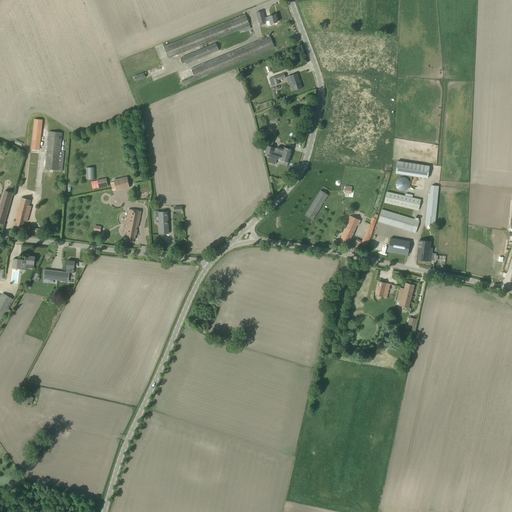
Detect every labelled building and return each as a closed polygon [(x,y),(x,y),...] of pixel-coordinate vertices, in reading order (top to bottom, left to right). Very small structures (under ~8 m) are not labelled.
[(271,25),(270,24),(277,22),(277,21),(277,19),(276,18),(275,15),(268,16),(268,17),(264,18),(262,11),(256,13),(258,22),(264,21),(265,22),(266,21),(267,25),(269,26),(271,25)] [(251,28),(250,25),(245,14),(164,47),(168,58),(239,30),(240,33),(251,28)] [(194,76),(182,81),(181,81),(183,85),(274,47),(269,36),(191,69),(194,76)] [(216,43),(193,52),(182,57),(186,64),(219,50),(216,43)] [(134,76),(136,81),(146,77),(144,72),(134,76)] [(284,73),(272,77),(269,78),(271,86),(279,83),(278,80),(285,78),(284,73)] [(289,76),(291,83),(294,90),(301,88),(300,83),(299,83),(298,81),(299,81),(296,74),(289,76)] [(41,150),(43,119),(34,118),(32,149),(41,150)] [(45,169),(58,170),(62,171),(64,152),(60,152),(62,133),(49,131),(45,169)] [(265,139),(266,140),(265,145),(267,146),(266,150),(273,152),(275,148),(272,147),(272,144),(274,138),(268,136),(266,135),(265,139)] [(279,146),(278,149),(276,153),(282,155),(282,153),(290,155),(292,150),(279,146)] [(288,162),(290,155),(282,153),(282,155),(276,153),(273,152),(266,150),(264,155),(269,156),(267,162),(275,164),(277,159),(280,160),(288,162)] [(429,166),(397,161),(395,173),(427,178),(429,166)] [(114,180),(114,182),(116,189),(116,190),(129,187),(127,176),(114,180)] [(394,187),(406,192),(411,182),(400,176),(394,187)] [(106,178),(97,180),(99,188),(108,186),(106,178)] [(428,194),(425,225),(434,226),(438,186),(431,185),(430,194),(428,194)] [(328,195),(321,190),(305,215),(312,220),(328,195)] [(0,222),(4,224),(13,193),(4,191),(0,206),(0,222)] [(387,192),(385,198),(384,202),(418,210),(420,200),(387,192)] [(20,203),(14,227),(22,229),(24,222),(26,223),(28,219),(29,211),(31,206),(29,206),(31,200),(21,197),(20,203)] [(130,209),(128,209),(127,217),(129,217),(127,227),(125,238),(135,239),(135,235),(136,235),(137,230),(136,230),(136,227),(138,227),(138,222),(139,222),(141,211),(130,209)] [(415,232),(419,221),(382,210),(378,221),(415,232)] [(158,212),(159,234),(168,233),(167,212),(158,212)] [(339,241),(348,245),(357,224),(358,225),(360,220),(350,215),(339,241)] [(390,238),(388,252),(407,255),(410,241),(390,238)] [(364,250),(367,244),(362,241),(356,239),(353,245),(364,250)] [(419,240),(417,251),(432,253),(432,248),(430,248),(430,242),(419,240)] [(375,249),(374,252),(385,255),(387,248),(381,246),(382,243),(375,241),(373,249),(375,249)] [(417,259),(431,261),(432,253),(417,251),(417,259)] [(12,268),(21,269),(26,270),(26,267),(33,268),(35,257),(27,256),(27,260),(22,260),(22,259),(13,258),(12,268)] [(75,261),(67,261),(66,268),(65,272),(44,269),(43,279),(68,282),(69,272),(69,268),(74,269),(74,268),(76,268),(78,267),(78,266),(77,264),(74,264),(75,261)] [(382,297),(386,283),(379,281),(375,295),(382,297)] [(400,288),(397,300),(401,301),(400,306),(408,308),(414,285),(405,283),(404,289),(400,288)] [(3,293),(0,297),(0,322),(5,315),(7,316),(10,310),(8,308),(14,299),(3,293)] [(26,391),(23,404),(27,405),(28,402),(32,403),(33,397),(31,396),(32,393),(26,391)]
